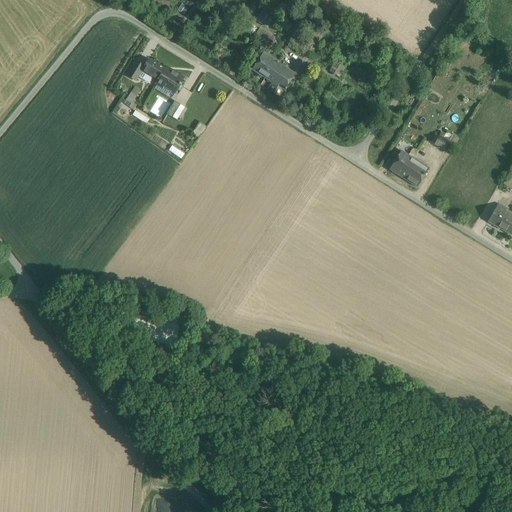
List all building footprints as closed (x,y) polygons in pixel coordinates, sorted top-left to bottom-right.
[(281,5),(273,0),(268,0),(261,12),(272,19),(281,5)] [(261,12),(257,20),(267,27),(272,19),(261,12)] [(320,38),(313,34),(309,41),(311,42),(309,45),(315,48),(320,38)] [(293,37),(288,46),(310,58),(315,49),(315,48),(309,45),(293,37)] [(269,45),(264,42),(260,48),(265,51),(269,45)] [(295,74),(263,53),(252,70),(272,83),(268,89),(279,97),(284,91),(295,74)] [(338,59),(330,70),(339,77),(347,64),(338,59)] [(164,69),(149,60),(145,66),(142,71),(152,77),(157,81),(164,69)] [(137,61),(127,76),(135,81),(138,77),(142,71),(145,66),(137,61)] [(172,71),(170,73),(165,70),(164,69),(157,81),(155,84),(163,88),(164,86),(174,92),(176,93),(180,86),(181,86),(182,85),(181,84),(184,78),(172,71)] [(142,71),(138,77),(149,83),(152,77),(142,71)] [(164,86),(163,88),(161,92),(171,98),(174,92),(164,86)] [(141,92),(135,88),(124,103),(130,107),(141,92)] [(175,101),(167,114),(168,115),(173,117),(180,105),(175,101)] [(173,117),(176,120),(184,107),(180,105),(173,117)] [(133,116),(146,124),(149,120),(135,111),(133,116)] [(173,117),(168,115),(164,121),(176,129),(180,122),(176,120),(173,117)] [(198,138),(206,127),(200,123),(193,134),(198,138)] [(449,142),(444,150),(450,154),(459,138),(443,129),(439,136),(449,142)] [(439,136),(435,145),(444,150),(449,142),(439,136)] [(181,159),(185,154),(173,146),(169,151),(181,159)] [(429,169),(401,151),(390,170),(417,187),(429,169)] [(511,215),(505,212),(507,209),(498,205),(488,222),(511,235),(511,215)] [(165,322),(124,314),(119,334),(143,339),(142,345),(151,347),(152,341),(176,346),(186,348),(188,334),(179,332),(182,317),(166,314),(165,322)] [(138,379),(122,359),(112,366),(128,386),(138,379)]
